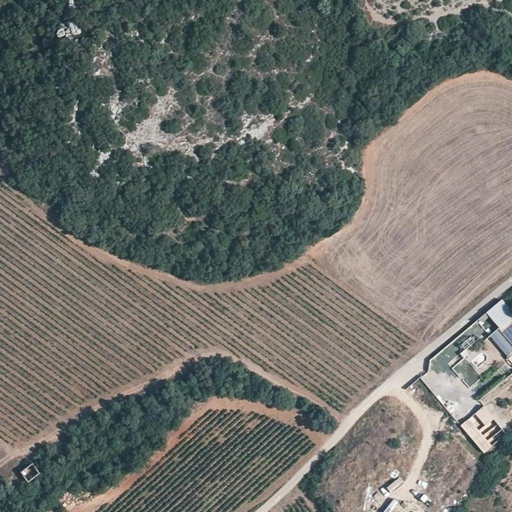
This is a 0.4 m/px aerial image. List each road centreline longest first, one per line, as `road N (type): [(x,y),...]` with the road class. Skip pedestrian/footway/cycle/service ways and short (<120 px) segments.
road 1 (track): [(0,447),(15,461),(128,390),(215,354),(349,422)]
road 2 (unclassified): [(511,281),(389,384),(261,511)]
